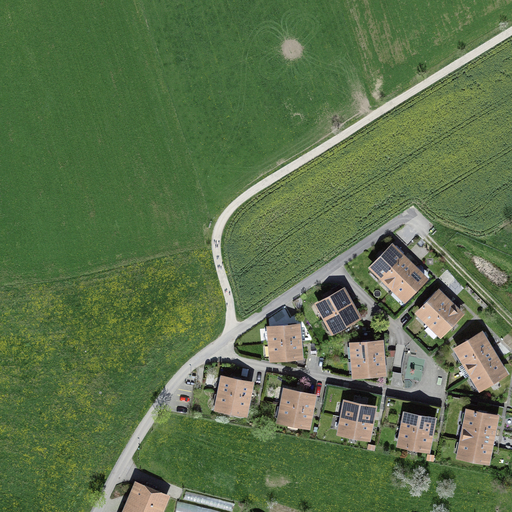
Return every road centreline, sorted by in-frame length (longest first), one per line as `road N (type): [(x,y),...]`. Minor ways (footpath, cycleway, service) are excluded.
road 1 (residential): [(333,266),(432,370),(421,394),(238,360),(212,348)]
road 2 (residential): [(130,447),(173,385),(212,348)]
road 3 (residential): [(233,334),(333,266)]
